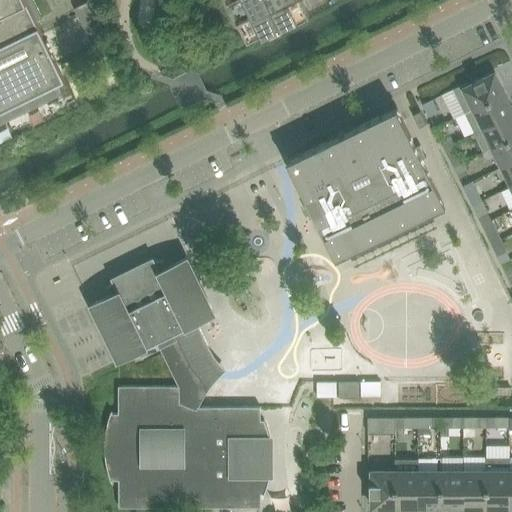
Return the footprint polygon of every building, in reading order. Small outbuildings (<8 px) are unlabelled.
[(0,0),(0,110),(10,105),(12,110),(29,102),(26,97),(56,83),(61,92),(62,91),(57,83),(66,79),(47,40),(44,33),(37,20),(43,17),(42,16),(34,0),(0,0)] [(90,0),(82,4),(75,8),(92,44),(107,36),(90,0)] [(233,0),(228,3),(238,23),(284,0),(233,0)] [(284,0),(238,23),(247,43),(265,35),(310,13),(303,0),(284,0)] [(454,88),(442,94),(454,118),(465,112),(466,112),(505,93),(495,73),(475,82),(470,85),(468,81),(454,88)] [(466,112),(465,112),(474,132),(484,127),(511,113),(511,107),(505,93),(466,112)] [(433,99),(424,103),(430,115),(439,111),(433,99)] [(288,157),(286,157),(288,160),(288,161),(310,208),(309,209),(309,210),(311,209),(316,220),(336,261),(391,235),(392,237),(393,237),(392,234),(446,208),(423,159),(426,157),(420,144),(416,146),(403,119),(398,107),(343,134),(342,131),(341,131),(342,134),(289,160),(288,157)] [(427,123),(421,111),(414,114),(420,127),(427,123)] [(511,113),(484,127),(474,132),(484,151),(485,151),(494,146),(511,137),(511,113)] [(444,123),(435,128),(441,140),(450,135),(444,123)] [(511,137),(494,146),(503,166),(511,161),(511,137)] [(458,149),(448,153),(454,166),(464,161),(458,149)] [(464,161),(454,166),(461,178),(470,173),(464,161)] [(511,161),(503,166),(511,184),(511,161)] [(468,193),(474,204),(483,200),(478,189),(468,193)] [(483,200),(474,204),(480,216),(489,212),(483,200)] [(487,232),(493,243),(502,238),(497,227),(487,232)] [(502,238),(493,243),(499,255),(508,251),(502,238)] [(113,294),(92,304),(104,329),(119,360),(158,341),(179,385),(119,385),(119,395),(119,412),(113,412),(114,410),(112,409),(110,417),(107,429),(106,440),(106,445),(106,451),(107,462),(110,474),(113,482),(114,481),(113,479),(120,479),(119,495),(119,506),(212,506),(218,506),(259,506),(262,506),(262,500),(267,487),(271,473),(272,464),(272,456),(272,447),(271,439),(267,425),(261,411),(261,406),(200,406),(204,397),(209,390),(214,382),(213,382),(209,387),(206,392),(196,385),(198,382),(201,378),(203,375),(206,372),(209,369),(211,366),(214,363),(217,361),(218,360),(217,359),(216,359),(198,321),(215,313),(188,257),(167,267),(163,260),(164,260),(164,259),(156,260),(148,262),(141,265),(134,268),(126,272),(120,276),(113,281),(108,286),(108,287),(110,286),(113,294)] [(339,381),(339,397),(360,397),(360,381),(339,381)] [(361,381),(361,396),(381,396),(382,381),(361,381)] [(317,382),(317,397),(338,397),(338,382),(317,382)] [(369,416),(368,433),(396,433),(396,416),(369,416)] [(404,427),(419,427),(419,416),(404,416),(404,427)] [(419,416),(419,427),(433,427),(433,416),(419,416)] [(465,427),(465,416),(450,416),(450,427),(465,427)] [(478,416),(465,416),(465,427),(478,427),(478,416)] [(496,427),(511,427),(511,416),(496,416),(496,427)] [(487,456),(488,470),(487,506),(499,506),(499,509),(510,509),(510,470),(510,456),(487,456)] [(419,470),(419,509),(430,509),(430,506),(442,506),(442,470),(441,470),(441,458),(419,458),(419,459),(419,470)] [(419,459),(396,459),(396,470),(396,506),(408,506),(408,509),(419,509),(419,470),(419,459)] [(373,506),(396,506),(396,470),(373,470),(373,482),(370,482),(370,494),(373,494),(373,506)] [(442,470),(442,506),(453,506),(453,509),(465,509),(465,470),(442,470)] [(488,470),(465,470),(465,509),(476,509),(476,506),(487,506),(488,470)]
